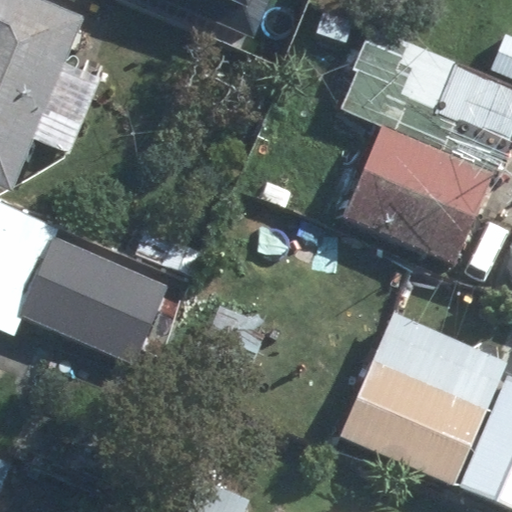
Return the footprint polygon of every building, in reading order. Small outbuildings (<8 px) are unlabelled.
[(0,0),(0,193),(12,199),(84,25),(22,0),(0,0)] [(267,0),(167,0),(253,35),(267,0)] [(511,40),(505,38),(491,75),(511,82),(511,40)] [(511,99),(453,75),(435,117),(511,149),(511,146),(511,99)] [(348,126),(301,158),(317,181),(364,149),(348,126)] [(492,180),(380,133),(341,223),(453,271),(492,180)] [(60,236),(0,210),(0,338),(14,344),(60,236)] [(135,371),(168,292),(56,245),(23,324),(135,371)] [(508,368),(394,319),(341,440),(455,489),(508,368)] [(511,511),(511,391),(460,494),(495,511),(511,511)] [(0,496),(10,471),(0,466),(0,496)] [(247,511),(249,508),(196,484),(183,511),(247,511)]
